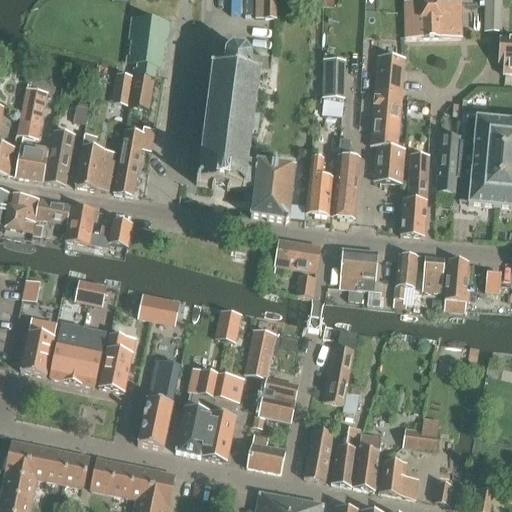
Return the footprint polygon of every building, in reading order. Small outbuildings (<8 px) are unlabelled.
[(256,0),(256,21),(278,21),(278,0),(256,0)] [(485,0),(485,8),(502,8),(501,0),(485,0)] [(461,2),(405,4),(406,41),(462,40),(461,2)] [(485,22),(485,34),(489,34),(501,34),(502,8),(485,8),(485,22)] [(155,68),(163,70),(169,27),(134,22),(128,65),(139,66),(137,77),(154,79),(155,68)] [(511,41),(499,41),(498,66),(503,66),(503,77),(511,77),(511,41)] [(196,184),(196,187),(200,188),(201,186),(212,188),(212,191),(230,193),(230,190),(242,192),(245,193),(246,190),(254,191),(257,167),(248,165),(250,152),(251,152),(251,149),(250,149),(252,136),(253,136),(254,134),(258,135),(260,119),(256,119),(256,117),(254,117),(256,104),(257,104),(258,101),(256,101),(258,88),(260,88),(260,85),(258,85),(259,79),(261,79),(261,77),(271,79),(273,64),(253,61),(252,60),(251,61),(246,55),(247,54),(245,53),(244,54),(235,52),(234,51),(232,52),(232,53),(227,58),(225,57),(224,58),(214,56),(212,69),(214,69),(212,79),(211,78),(210,82),(212,82),(210,95),(208,95),(208,97),(210,98),(208,111),(206,110),(206,113),(208,114),(206,126),(204,126),(204,129),(206,129),(204,142),(202,142),(202,145),(203,146),(202,158),(200,158),(199,161),(201,161),(199,174),(198,174),(197,177),(199,177),(198,184),(196,184)] [(405,65),(404,62),(379,60),(371,149),(378,150),(375,184),(401,186),(403,152),(397,151),(405,65)] [(323,73),(322,101),(344,102),(345,73),(323,73)] [(131,80),(118,78),(115,92),(129,94),(131,80)] [(130,108),(129,109),(149,113),(155,83),(135,79),(135,83),(130,108)] [(18,136),(38,140),(47,94),(27,90),(18,136)] [(324,119),(342,122),(344,107),(344,105),(326,103),(324,119)] [(14,152),(0,149),(0,134),(0,135),(4,110),(0,109),(0,178),(8,180),(14,152)] [(76,110),(74,125),(85,127),(88,112),(87,112),(77,110),(76,110)] [(460,144),(457,180),(462,181),(459,205),(468,206),(468,208),(511,211),(511,123),(476,120),(476,122),(467,121),(465,145),(460,144)] [(125,134),(114,197),(132,199),(141,153),(150,155),(154,133),(145,131),(144,138),(138,136),(125,134)] [(66,189),(75,138),(53,134),(44,185),(66,189)] [(441,137),(437,194),(454,196),(459,139),(441,137)] [(76,191),(109,196),(117,157),(95,152),(97,140),(85,138),(83,150),(84,150),(76,191)] [(340,143),(333,220),(355,222),(360,162),(349,161),(351,144),(340,143)] [(42,186),(42,184),(47,161),(49,150),(34,148),(34,149),(20,147),(19,157),(14,181),(42,186)] [(423,241),(429,160),(427,160),(410,159),(408,204),(403,203),(400,239),(423,241)] [(322,181),(324,163),(311,162),(306,217),(329,220),(333,182),(322,181)] [(257,167),(254,191),(250,220),(285,226),(285,227),(290,224),(289,222),(290,222),(296,172),(257,167)] [(0,229),(5,231),(11,198),(0,196),(0,229)] [(11,198),(5,231),(5,233),(6,234),(5,238),(20,242),(21,236),(22,237),(23,235),(33,237),(34,237),(35,227),(36,225),(37,225),(37,222),(66,227),(70,208),(11,198)] [(71,209),(64,244),(90,249),(109,252),(110,247),(129,251),(133,226),(115,223),(111,241),(93,237),(97,214),(71,209)] [(34,237),(33,237),(32,239),(41,241),(44,229),(35,227),(34,237)] [(290,272),(316,276),(320,250),(290,245),(290,246),(279,245),(275,270),(286,272),(286,275),(290,276),(290,272)] [(357,294),(360,254),(342,253),(339,292),(349,293),(348,304),(356,305),(357,294)] [(360,254),(357,294),(368,295),(367,308),(380,310),(381,296),(374,295),(378,256),(360,254)] [(414,292),(417,260),(399,258),(394,301),(395,301),(394,310),(398,310),(398,309),(405,309),(405,302),(404,302),(406,291),(414,292)] [(444,263),(425,261),(423,294),(441,296),(444,263)] [(469,265),(449,263),(446,303),(444,302),(443,315),(464,317),(466,305),(468,305),(469,294),(466,294),(469,265)] [(500,297),(502,277),(488,275),(486,295),(500,297)] [(297,299),(312,302),(315,282),(300,279),(297,299)] [(36,307),(40,287),(26,284),(22,304),(36,307)] [(88,308),(93,288),(79,285),(75,305),(88,308)] [(106,291),(93,288),(88,308),(102,310),(106,291)] [(151,324),(156,301),(142,298),(137,321),(151,324)] [(165,327),(170,304),(156,301),(151,324),(165,327)] [(226,345),(227,337),(231,317),(221,315),(215,343),(226,345)] [(237,339),(241,319),(231,317),(227,337),(237,339)] [(46,380),(57,327),(31,322),(20,375),(24,376),(46,380)] [(72,386),(83,331),(61,327),(50,381),(72,386)] [(83,331),(72,386),(94,390),(105,336),(83,331)] [(245,378),(266,383),(275,338),(254,334),(245,378)] [(344,409),(348,385),(354,355),(353,355),(356,337),(340,334),(337,351),(336,351),(330,379),(328,379),(323,404),(344,409)] [(110,337),(98,391),(124,397),(135,342),(110,337)] [(179,369),(156,365),(156,364),(155,363),(150,388),(154,389),(151,404),(147,404),(137,448),(163,453),(181,369),(179,368),(179,369)] [(201,461),(218,377),(193,372),(188,396),(189,396),(192,397),(188,413),(186,412),(185,412),(175,456),(201,461)] [(239,407),(244,383),(218,377),(201,461),(226,467),(235,422),(234,422),(232,421),(235,406),(237,406),(239,407)] [(298,391),(291,389),(267,383),(259,420),(290,427),(298,391)] [(348,385),(344,409),(343,415),(356,417),(362,388),(348,385)] [(440,424),(424,422),(422,434),(419,452),(436,454),(440,424)] [(337,450),(331,487),(352,491),(360,433),(350,431),(346,452),(337,450)] [(419,452),(422,434),(406,432),(403,450),(419,452)] [(324,485),(333,438),(313,434),(304,481),(324,485)] [(353,492),(374,496),(381,442),(381,440),(374,439),(374,441),(360,438),(353,492)] [(255,439),(248,471),(281,478),(285,455),(267,451),(268,442),(255,439)] [(25,480),(32,449),(12,445),(6,476),(25,480)] [(44,484),(51,453),(32,449),(25,480),(37,483),(44,484)] [(63,488),(70,457),(51,453),(44,484),(63,488)] [(70,457),(63,488),(83,492),(89,461),(70,457)] [(91,494),(110,498),(117,467),(97,463),(91,494)] [(129,502),(136,471),(117,467),(110,498),(129,502)] [(383,467),(379,496),(416,503),(418,483),(404,481),(405,469),(383,467)] [(148,506),(155,475),(136,471),(129,502),(136,503),(148,506)] [(155,475),(148,506),(167,510),(174,479),(155,475)] [(37,483),(25,480),(6,476),(2,495),(33,502),(37,483)] [(451,489),(438,487),(435,505),(448,508),(451,489)] [(477,511),(489,511),(493,494),(476,491),(473,506),(478,507),(477,511)] [(30,511),(33,502),(2,495),(0,504),(0,511),(30,511)] [(323,511),(324,509),(260,497),(256,511),(323,511)] [(166,511),(167,510),(148,506),(136,503),(134,511),(166,511)]
